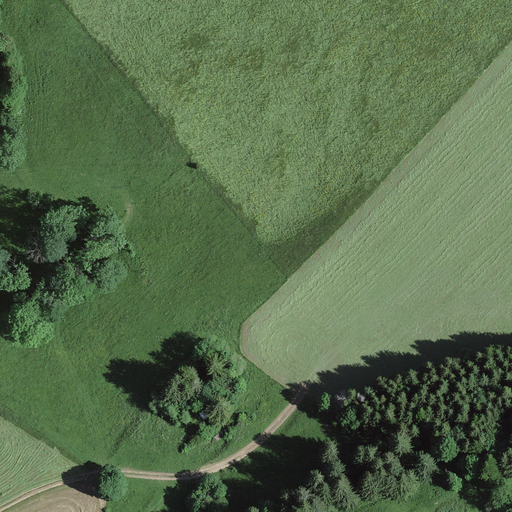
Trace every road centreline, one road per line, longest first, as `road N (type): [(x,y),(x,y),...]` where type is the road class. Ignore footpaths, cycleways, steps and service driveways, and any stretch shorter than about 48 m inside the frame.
road 1 (track): [(0,510),(51,483),(108,471),(183,478),(225,460),(296,398)]
road 2 (track): [(13,0),(33,185),(120,174),(137,214)]
